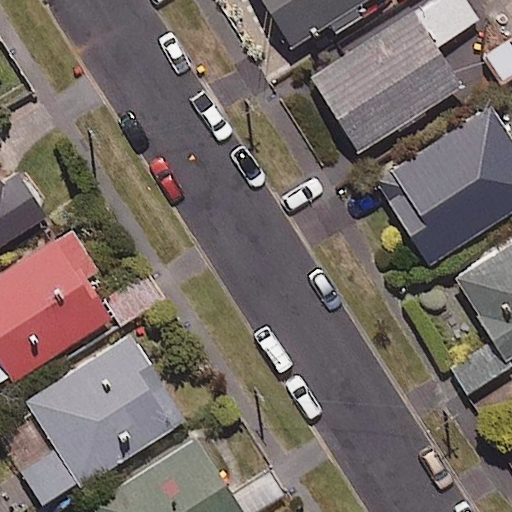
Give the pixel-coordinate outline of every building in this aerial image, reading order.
[(334,32),(385,0),(261,0),(291,49),(330,25),(334,32)] [(478,18),(464,0),(431,0),(418,9),(443,43),(478,18)] [(358,153),(459,86),(410,12),(309,80),(358,153)] [(511,76),(511,36),(484,55),(503,83),(511,76)] [(511,140),(490,106),(374,181),(428,265),(511,211),(511,140)] [(0,184),(0,183),(0,244),(44,217),(17,173),(0,184)] [(98,270),(72,229),(0,274),(0,388),(108,320),(83,280),(98,270)] [(511,242),(454,282),(507,361),(511,357),(511,242)] [(51,449),(20,469),(46,509),(184,420),(129,335),(22,404),(51,449)] [(240,511),(195,440),(91,505),(95,511),(240,511)]
